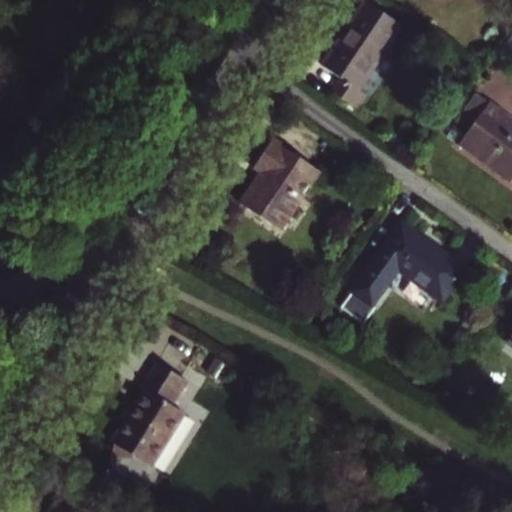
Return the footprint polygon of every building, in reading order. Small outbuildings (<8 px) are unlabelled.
[(366,3),(323,68),(343,81),(334,95),(358,111),(368,97),(359,91),(402,27),(366,3)] [(461,147),(511,183),(511,121),(476,96),(456,122),(471,133),(461,147)] [(322,172),(275,141),(257,168),(265,173),(244,207),(283,232),(322,172)] [(467,270),(405,225),(355,293),(376,308),(402,271),(444,302),(467,270)] [(115,463),(134,462),(151,473),(185,419),(172,412),(188,386),(157,367),(141,392),(145,394),(133,413),(137,415),(130,426),(126,424),(112,447),(114,449),(115,463)] [(123,422),(126,424),(130,426),(137,415),(133,413),(129,411),(123,422)]
